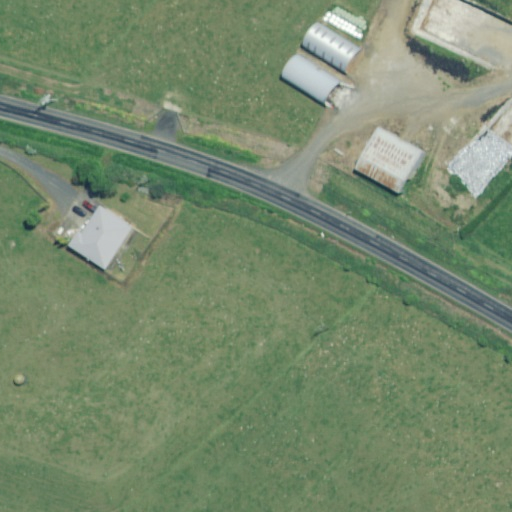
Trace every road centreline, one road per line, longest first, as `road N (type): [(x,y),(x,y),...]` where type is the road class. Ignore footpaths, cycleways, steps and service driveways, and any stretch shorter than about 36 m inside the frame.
road 1 (tertiary): [(511,320),(260,187),(140,143),(0,106)]
road 2 (track): [(0,65),(273,150),(511,270)]
